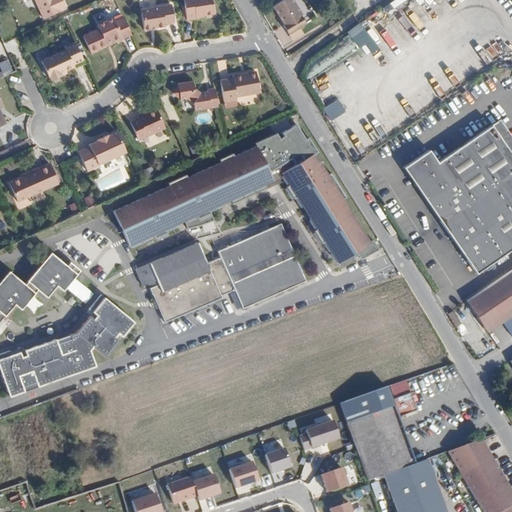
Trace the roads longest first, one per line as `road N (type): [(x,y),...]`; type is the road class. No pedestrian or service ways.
road 1 (residential): [(511,446),(264,38)]
road 2 (residential): [(264,38),(147,65),(97,105),(50,128),(24,74)]
